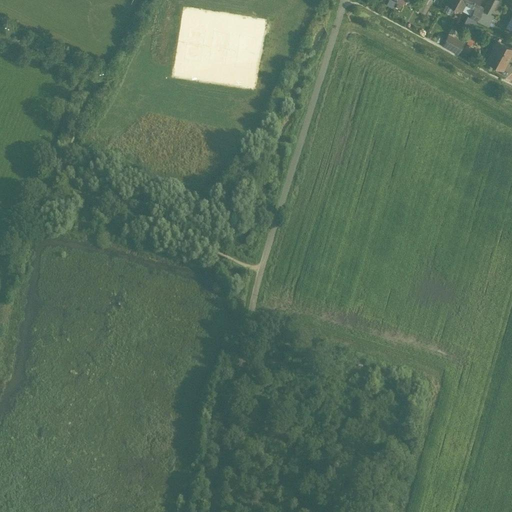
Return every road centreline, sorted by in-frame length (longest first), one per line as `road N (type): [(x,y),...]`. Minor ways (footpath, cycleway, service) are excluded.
road 1 (unclassified): [(343,0),(259,271),(217,511)]
road 2 (track): [(511,87),(345,0)]
